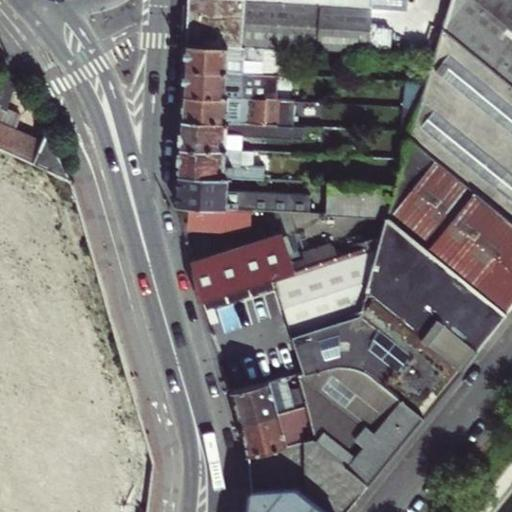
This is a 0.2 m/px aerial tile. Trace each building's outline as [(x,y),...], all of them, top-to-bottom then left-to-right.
[(368,27),(369,6),(285,0),(188,0),(188,19),(186,44),(287,49),(366,54),(368,27)] [(511,0),(450,0),(442,26),(511,85),(511,0)] [(411,134),(511,219),(511,85),(442,26),(433,57),(426,82),(418,106),(411,134)] [(368,27),(366,54),(385,55),(387,28),(368,27)] [(287,49),(186,44),(185,56),(185,69),(273,74),(286,74),(287,49)] [(410,56),(407,81),(426,82),(433,57),(410,56)] [(0,119),(0,111),(15,73),(2,67),(0,71),(0,144),(70,176),(47,132),(44,138),(28,132),(0,119)] [(272,99),(273,74),(185,69),(184,83),(183,94),(272,99)] [(407,81),(406,106),(418,106),(426,82),(407,81)] [(182,119),(291,125),(292,100),(272,99),(183,94),(182,108),(182,119)] [(306,126),(291,125),(182,119),(181,136),(180,146),(243,149),(244,135),(305,138),(306,126)] [(511,219),(411,134),(403,158),(395,185),(386,216),(505,311),(511,302),(511,219)] [(179,173),(229,176),(240,176),(265,178),(265,165),(253,164),(253,150),(243,149),(180,146),(179,162),(179,173)] [(310,195),(240,192),(229,192),(229,176),(179,173),(178,189),(177,205),(189,206),(251,209),(310,212),(310,195)] [(229,192),(240,192),(240,176),(229,176),(229,192)] [(386,216),(395,185),(328,181),(326,212),(386,216)] [(199,206),(189,206),(189,226),(250,229),(251,209),(199,206)] [(275,277),(305,371),(321,367),(328,365),(333,364),(337,363),(341,363),(346,364),(351,365),(356,366),(359,367),(363,368),(366,370),(369,373),(422,415),(466,360),(505,311),(386,216),(378,243),(359,249),(295,270),(275,277)] [(295,270),(359,249),(354,235),(291,258),(295,270)] [(200,301),(275,277),(295,270),(291,258),(285,240),(192,271),(197,289),(200,301)] [(305,371),(299,373),(307,406),(310,416),(311,422),(316,439),(368,483),(396,447),(422,415),(369,373),(366,370),(363,368),(359,367),(356,366),(351,365),(346,364),(341,363),(337,363),(333,364),(328,365),(321,367),(305,371)] [(236,412),(240,424),(307,406),(299,373),(230,393),(236,412)] [(307,406),(240,424),(243,433),(245,440),(247,455),(316,439),(311,422),(298,426),(296,419),(310,416),(307,406)] [(249,475),(251,491),(300,487),(329,511),(344,511),(368,483),(316,439),(247,455),(249,475)] [(329,511),(300,487),(251,491),(253,510),(252,511),(329,511)]
